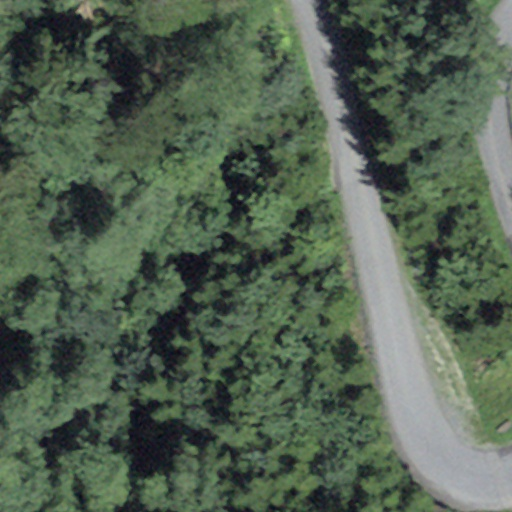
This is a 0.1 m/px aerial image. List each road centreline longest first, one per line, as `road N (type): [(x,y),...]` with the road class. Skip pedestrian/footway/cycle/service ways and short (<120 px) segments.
road 1 (unclassified): [(511,468),(456,474),(419,445),(302,0)]
road 2 (unclassified): [(511,22),(493,48),(485,97),(511,197)]
